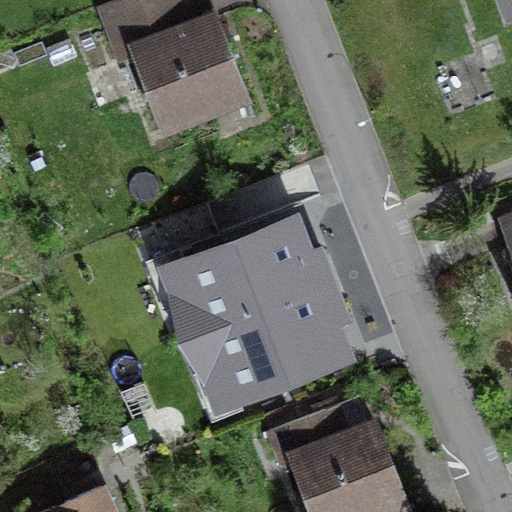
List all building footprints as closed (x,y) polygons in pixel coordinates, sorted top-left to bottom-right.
[(166,130),(252,98),(217,5),(192,14),(186,0),(114,0),(100,6),(118,55),(136,48),(166,130)] [(511,0),(497,0),(507,25),(511,23),(511,0)] [(224,314),(341,272),(316,202),(225,234),(237,269),(211,278),(224,314)] [(511,211),(500,216),(511,247),(511,211)] [(341,272),(224,314),(235,345),(259,337),(275,381),(369,348),(341,272)] [(399,511),(414,506),(375,409),(289,443),(317,511),(399,511)] [(38,511),(122,511),(108,480),(38,510),(38,511)]
